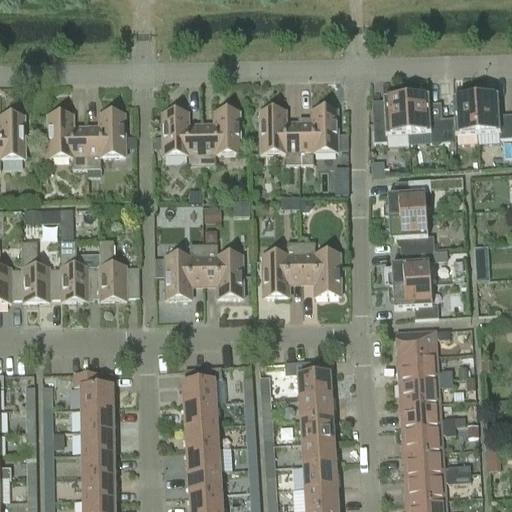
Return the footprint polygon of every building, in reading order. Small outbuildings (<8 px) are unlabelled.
[(487,96),(475,97),(478,139),(499,137),(500,143),(511,142),(511,133),(511,119),(499,119),(498,99),(487,100),(487,96)] [(408,139),(406,97),(394,98),(394,102),(383,103),(385,123),(373,124),(374,147),(387,147),(387,141),(408,139)] [(444,147),(442,123),(430,124),(429,100),(418,100),(418,97),(406,97),(408,139),(430,138),(430,148),(444,147)] [(454,122),(442,123),(444,147),(457,146),(456,140),(478,139),(475,97),(463,98),(464,102),(453,102),(454,122)] [(311,139),(299,139),(299,170),(313,169),(313,157),(348,157),(348,139),(338,140),(337,115),(311,115),(311,139)] [(299,170),(299,139),(286,140),(286,116),(259,116),(260,158),(285,158),(286,170),(299,170)] [(202,172),(216,171),(215,159),(241,159),(240,117),(213,117),(214,141),(201,141),(202,172)] [(202,172),(201,141),(189,142),(188,118),(162,118),(163,160),(188,160),(188,172),(192,172),(192,177),(202,181),(202,172)] [(99,144),(86,144),(87,174),(88,187),(95,187),(94,174),(101,174),(100,162),(125,161),(125,119),(98,120),(99,144)] [(87,174),(86,144),(73,144),(73,120),(47,121),(48,163),(73,162),(73,174),(87,174)] [(0,175),(0,176),(0,164),(25,163),(24,121),(0,121),(0,175)] [(371,181),(384,180),(384,167),(371,167),(371,181)] [(349,171),(336,171),(336,195),(349,195),(349,177),(349,173),(349,171)] [(388,210),(384,210),(385,223),(385,222),(426,220),(426,212),(432,212),(430,185),(396,187),(397,199),(387,199),(388,210)] [(201,208),(200,196),(189,196),(189,208),(201,208)] [(312,212),(312,205),(300,206),(300,216),(308,216),(312,212)] [(39,228),(39,215),(24,216),(24,228),(39,228)] [(204,225),(220,225),(220,215),(204,215),(204,225)] [(385,222),(385,223),(385,234),(389,234),(390,245),(400,244),(401,256),(405,256),(411,255),(435,254),(435,253),(434,241),(428,241),(426,220),(385,222)] [(75,230),(60,230),(60,246),(75,246),(75,230)] [(100,303),(100,306),(126,305),(126,303),(139,302),(139,272),(126,273),(126,271),(114,272),(114,245),(99,246),(99,261),(99,273),(100,273),(100,303)] [(99,273),(99,261),(75,261),(75,246),(60,246),(61,274),(62,304),(61,304),(61,306),(88,306),(88,303),(100,303),(100,273),(99,273)] [(61,274),(49,274),(49,273),(37,273),(37,247),(22,247),(23,275),(24,305),(23,305),(23,307),(49,307),(49,304),(61,304),(62,304),(61,274)] [(301,248),(301,278),(314,277),(315,301),(341,301),(340,259),(315,259),(315,247),(301,248)] [(301,278),(301,248),(287,248),(287,260),(262,260),(263,302),(289,302),(289,278),(301,278)] [(217,249),(203,250),(204,280),(217,279),(217,303),(243,303),(243,261),(217,261),(217,249)] [(204,280),(203,250),(190,250),(190,262),(165,262),(165,282),(165,304),(192,304),(191,280),(204,280)] [(446,253),(435,253),(435,254),(435,267),(447,266),(446,253)] [(392,271),(383,271),(385,288),(389,287),(389,291),(431,289),(429,267),(435,267),(435,254),(411,255),(405,256),(401,256),(402,268),(391,269),(392,271)] [(155,282),(165,282),(165,262),(155,263),(155,282)] [(23,275),(11,275),(10,274),(0,273),(0,307),(11,307),(11,305),(23,305),(24,305),(23,275)] [(314,300),(314,289),(293,288),(292,299),(314,300)] [(431,289),(389,291),(390,303),(394,303),(394,314),(414,312),(415,324),(439,323),(438,310),(432,310),(431,289)] [(397,363),(437,361),(436,345),(450,344),(449,335),(396,339),(397,363)] [(437,361),(397,363),(399,387),(452,384),(452,375),(438,376),(437,361)] [(492,364),(480,365),(481,377),(493,377),(492,364)] [(299,403),(331,401),(330,377),(319,378),(318,366),(284,368),(285,380),(297,379),(299,403)] [(183,410),(216,408),(215,385),(222,384),(221,372),(193,374),(194,386),(182,387),(183,410)] [(466,383),(468,383),(467,372),(459,372),(459,384),(466,383)] [(80,414),(113,414),(113,390),(101,391),(101,378),(74,379),(74,391),(80,391),(80,414)] [(261,405),(270,405),(269,382),(259,382),(261,405)] [(244,406),(253,406),(252,383),(242,384),(244,406)] [(475,383),(468,383),(466,383),(467,395),(475,395),(475,383)] [(452,384),(399,387),(400,411),(440,409),(439,393),(453,392),(452,384)] [(26,415),(35,415),(34,392),(25,393),(26,415)] [(42,415),(53,415),(52,392),(42,392),(42,415)] [(333,424),(331,401),(299,403),(300,426),(333,424)] [(272,427),(270,405),(261,405),(262,428),(272,427)] [(255,428),(253,406),(244,406),(245,429),(255,428)] [(509,406),(486,407),(486,419),(509,418),(509,406)] [(216,408),(183,410),(185,433),(217,431),(216,408)] [(441,424),(440,409),(400,411),(402,435),(455,431),(455,423),(441,424)] [(113,414),(80,414),(81,437),(114,437),(113,414)] [(35,415),(26,415),(26,438),(35,438),(35,415)] [(53,415),(42,415),(43,438),(53,438),(53,415)] [(334,446),(333,424),(300,426),(301,448),(334,446)] [(272,427),(262,428),(264,451),(273,450),(272,427)] [(256,451),(255,428),(245,429),(247,452),(256,451)] [(219,454),(217,431),(185,433),(186,456),(219,454)] [(456,440),(455,431),(402,435),(403,459),(443,456),(442,441),(456,440)] [(478,442),(477,431),(467,431),(468,442),(478,442)] [(114,437),(81,437),(81,460),(114,459),(114,437)] [(35,438),(26,438),(27,461),(36,461),(35,438)] [(53,438),(43,438),(43,461),(54,461),(53,438)] [(336,469),(334,446),(301,448),(303,471),(336,469)] [(486,463),(500,462),(499,449),(486,450),(486,463)] [(273,450),(264,451),(265,473),(275,473),(273,450)] [(258,474),(256,451),(247,452),(248,475),(258,474)] [(220,476),(219,454),(186,456),(187,478),(220,476)] [(444,472),(443,456),(403,459),(405,483),(470,479),(469,470),(444,472)] [(114,482),(114,459),(81,460),(82,483),(114,482)] [(36,484),(36,461),(27,461),(27,484),(36,484)] [(54,461),(43,461),(44,484),(54,483),(54,461)] [(500,476),(500,462),(486,463),(487,477),(500,476)] [(337,492),(336,469),(303,471),(304,494),(337,492)] [(0,473),(0,484),(10,485),(10,474),(0,473)] [(276,496),(275,473),(265,473),(267,496),(276,496)] [(258,474),(248,475),(249,497),(259,497),(258,474)] [(220,476),(187,478),(189,501),(222,499),(220,476)] [(470,479),(405,483),(406,507),(446,504),(445,489),(470,487),(470,479)] [(115,505),(114,482),(82,483),(82,506),(115,505)] [(54,506),(54,483),(44,484),(44,506),(54,506)] [(36,484),(27,484),(27,507),(37,506),(36,484)] [(338,511),(337,492),(304,494),(305,511),(338,511)] [(277,511),(276,496),(267,496),(267,511),(277,511)] [(259,511),(259,497),(249,497),(250,511),(259,511)] [(222,511),(222,499),(189,501),(189,511),(222,511)] [(482,511),(482,503),(472,504),(472,511),(482,511)]
